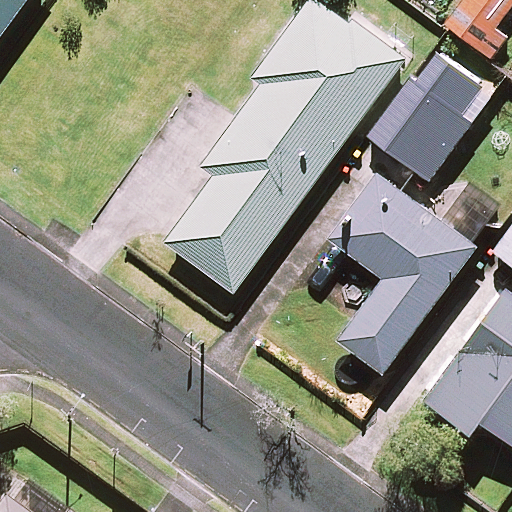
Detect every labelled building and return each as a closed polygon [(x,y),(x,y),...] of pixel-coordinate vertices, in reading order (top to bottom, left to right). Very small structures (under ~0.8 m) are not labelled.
[(0,0),(0,46),(33,0),(0,0)] [(409,60),(327,0),(311,0),(252,82),(261,89),(209,160),(223,170),(170,242),(239,292),(409,60)] [(511,11),(511,0),(464,0),(447,23),(482,50),(511,11)] [(472,80),(436,53),(373,137),(433,182),(476,124),(452,106),(472,80)] [(481,248),(384,176),(337,240),(390,280),(344,341),(388,373),(481,248)] [(511,231),(498,251),(511,261),(511,231)] [(511,286),(430,401),(477,434),(487,421),(511,439),(511,286)] [(62,511),(21,481),(0,510),(0,511),(62,511)]
